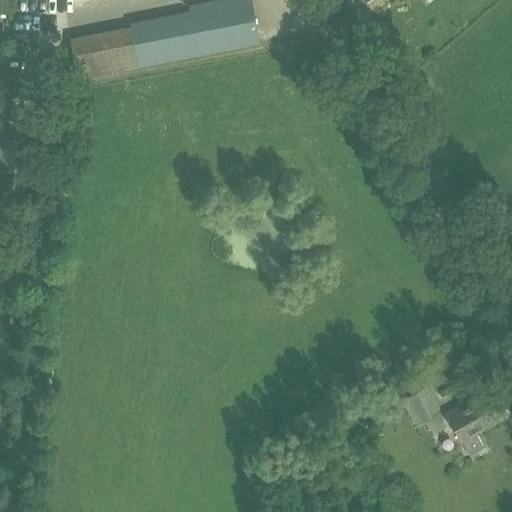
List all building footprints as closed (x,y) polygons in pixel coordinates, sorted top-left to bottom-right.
[(10,0),(1,0),(0,14),(10,15),(10,0)] [(260,42),(251,0),(217,0),(188,6),(197,54),(260,42)] [(130,23),(131,27),(71,39),(79,77),(178,58),(170,16),(130,23)] [(447,413),(462,441),(511,413),(495,386),(447,413)] [(437,414),(424,389),(403,400),(416,425),(437,414)]
